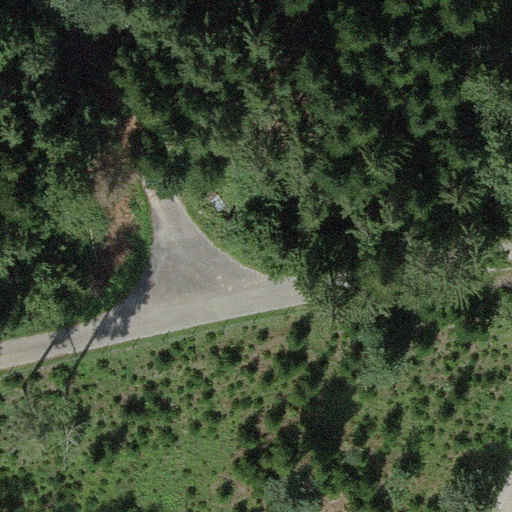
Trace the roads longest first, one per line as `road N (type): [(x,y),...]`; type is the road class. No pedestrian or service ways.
road 1 (track): [(0,350),(226,315),(511,253)]
road 2 (track): [(226,315),(179,211),(48,0)]
